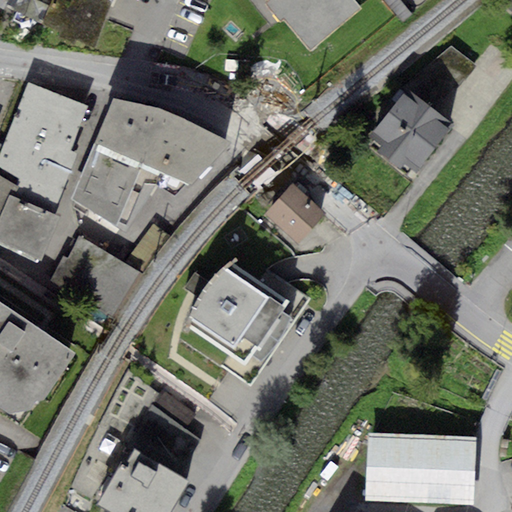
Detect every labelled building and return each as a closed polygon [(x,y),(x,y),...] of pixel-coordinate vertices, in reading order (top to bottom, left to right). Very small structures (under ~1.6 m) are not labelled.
[(0,0),(0,7),(41,26),(52,0),(0,0)] [(52,0),(41,26),(94,47),(113,0),(52,0)] [(270,0),(271,1),(267,5),(280,21),(285,17),(313,51),(363,10),(354,0),(270,0)] [(412,15),(399,0),(383,0),(403,23),(412,15)] [(475,65),(452,46),(405,86),(410,91),(432,109),(475,65)] [(87,107),(28,83),(0,150),(0,174),(57,203),(78,154),(70,151),(87,107)] [(450,131),(447,129),(451,124),(432,109),(410,91),(406,96),(404,94),(369,137),(381,147),(376,152),(399,170),(404,165),(415,174),(450,131)] [(159,109),(113,98),(71,199),(119,229),(145,186),(155,184),(175,197),(186,185),(189,187),(233,144),(185,119),(159,109)] [(0,216),(9,196),(14,198),(19,187),(0,175),(0,216)] [(326,215),(292,183),(263,214),(297,246),(326,215)] [(14,198),(9,196),(0,216),(0,246),(35,261),(37,259),(41,261),(60,218),(14,198)] [(153,225),(124,263),(142,273),(169,235),(153,225)] [(124,263),(79,237),(67,257),(64,255),(47,284),(113,322),(142,273),(124,263)] [(193,308),(187,326),(245,365),(251,356),(264,365),(294,322),(281,313),(289,303),(233,262),(223,265),(213,275),(210,279),(195,272),(184,288),(199,296),(193,308)] [(76,354),(0,303),(0,406),(6,410),(14,411),(24,409),(33,404),(42,404),(76,354)] [(477,437),(369,432),(366,501),(474,506),(477,437)] [(96,504),(110,511),(172,511),(190,483),(134,449),(123,467),(120,465),(96,504)]
